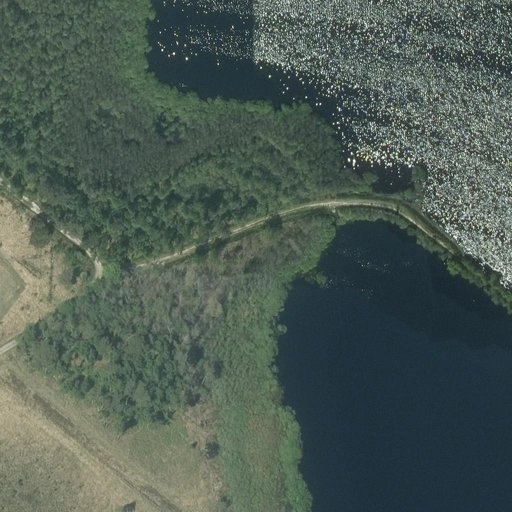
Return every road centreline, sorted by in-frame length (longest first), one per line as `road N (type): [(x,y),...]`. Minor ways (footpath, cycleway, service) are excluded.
road 1 (track): [(99,277),(93,259),(0,180)]
road 2 (track): [(0,354),(57,320),(99,277)]
